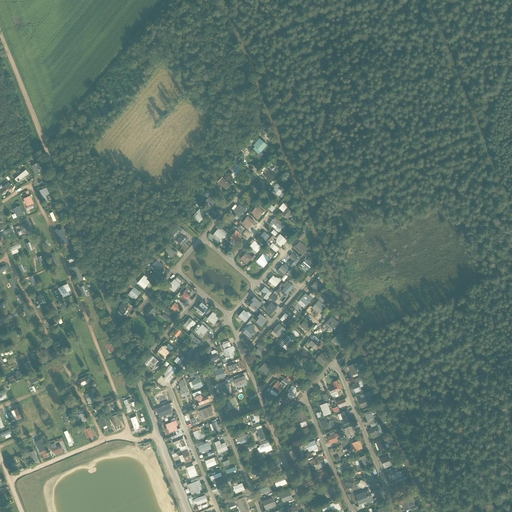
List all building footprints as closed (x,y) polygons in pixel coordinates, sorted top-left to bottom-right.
[(261,153),(267,146),(259,139),(253,146),(255,147),(253,150),(258,155),(260,152),(261,153)] [(244,147),(248,150),(252,145),(251,144),(252,143),(249,141),(248,142),(244,147)] [(238,177),(244,171),(242,170),(242,169),(241,168),(242,167),(238,164),(238,165),(237,164),(236,165),(234,163),(229,168),(231,170),(231,171),(233,173),(231,176),(234,178),(235,177),(236,178),(237,176),(236,176),(237,176),(238,177)] [(266,179),(270,183),(276,174),(273,171),(275,168),(271,164),(267,167),(265,166),(261,170),(265,174),(264,176),(267,178),(266,179)] [(18,183),(30,173),(27,169),(15,179),(18,183)] [(218,182),(226,190),(231,184),(222,178),(225,175),(222,173),(220,175),(222,177),(218,182)] [(260,194),(267,186),(260,180),(253,188),(260,194)] [(0,191),(3,195),(14,187),(10,182),(0,189),(0,191)] [(282,193),(285,190),(277,184),(273,187),(275,188),(272,191),(273,192),(272,193),(274,195),(275,194),(279,197),(281,198),(284,194),(282,193)] [(48,199),(46,194),(50,192),(47,187),(40,190),(44,200),(48,199)] [(31,195),(24,198),(28,207),(35,204),(31,195)] [(205,207),(209,210),(212,207),(216,202),(210,197),(205,203),(207,204),(205,207)] [(280,215),(287,221),(294,213),(286,207),(287,206),(283,203),(283,204),(280,208),(279,209),(283,212),(280,215)] [(241,215),(246,210),(240,204),(232,212),(236,216),(239,213),(241,215)] [(270,210),(272,213),(275,209),(278,205),(276,204),(273,207),(270,205),(267,208),(266,210),(266,211),(268,212),(270,210)] [(264,213),(266,211),(266,210),(259,205),(257,206),(251,213),(254,215),(253,216),(257,220),(262,215),(264,213)] [(193,217),(199,223),(205,216),(203,215),(204,214),(199,209),(193,217)] [(249,229),(255,223),(248,217),(242,224),(249,229)] [(282,225),(283,224),(275,217),(273,220),(273,219),(271,222),(269,224),(269,225),(271,227),(272,226),(275,229),(275,230),(277,232),(279,233),(284,227),(282,225)] [(16,227),(19,234),(32,229),(29,222),(16,227)] [(182,234),(185,231),(179,226),(171,234),(174,236),(178,231),(182,234)] [(221,240),(226,235),(219,228),(214,234),(221,240)] [(236,244),(242,237),(239,235),(240,234),(236,230),(229,238),(231,240),(230,242),(233,245),(234,243),(236,244)] [(265,242),(269,237),(264,232),(259,237),(265,242)] [(183,247),(189,241),(181,234),(176,241),(183,247)] [(275,238),(275,237),(273,235),(264,245),(264,246),(266,247),(272,240),(275,238)] [(283,245),(287,241),(280,235),(279,235),(276,238),(275,238),(272,240),(274,242),(281,247),(283,245)] [(257,253),(262,248),(254,241),(253,240),(250,243),(251,243),(249,246),(250,246),(249,247),(252,249),(250,251),(255,255),(257,253)] [(279,249),(281,247),(274,242),(269,247),(276,253),(279,249)] [(301,269),(306,274),(313,265),(311,263),(312,262),(309,253),(308,253),(306,251),(308,249),(300,242),(296,246),(295,246),(294,248),(303,256),(303,255),(306,258),(302,262),(303,263),(301,266),(302,267),(301,269)] [(172,259),(176,253),(168,247),(163,253),(166,256),(167,255),(172,259)] [(254,255),(252,258),(246,253),(248,250),(245,247),(239,254),(243,257),(240,259),(246,264),(250,260),(252,262),(256,257),(254,255)] [(154,269),(159,273),(164,266),(160,262),(161,260),(155,254),(153,257),(155,259),(153,261),(155,262),(151,267),(154,270),(154,269)] [(256,262),(263,268),(269,261),(266,259),(267,258),(263,254),(256,262)] [(284,276),(288,271),(282,265),(277,272),(279,274),(280,273),(284,276)] [(147,279),(144,276),(138,284),(144,289),(150,283),(146,280),(147,279)] [(275,288),(281,280),(279,278),(278,279),(276,278),(273,276),(268,282),(275,288)] [(174,293),(181,285),(180,284),(181,282),(182,282),(183,281),(178,277),(177,278),(175,280),(174,279),(167,288),(174,293)] [(316,294),(323,286),(317,280),(311,287),(315,290),(314,291),(316,294)] [(135,300),(141,293),(134,287),(136,285),(132,282),(130,285),(129,286),(132,289),(127,296),(132,299),(133,298),(135,300)] [(282,291),(287,296),(294,288),(287,282),(283,287),(284,288),(282,291)] [(266,300),(272,293),(265,287),(261,291),(258,293),(266,300)] [(185,302),(190,296),(186,293),(188,291),(186,290),(185,292),(184,291),(179,297),(185,302)] [(163,305),(167,300),(164,298),(166,295),(164,293),(162,295),(161,294),(156,299),(163,305)] [(308,296),(305,294),(300,300),(300,301),(298,303),(303,308),(306,305),(307,306),(309,304),(310,305),(313,302),(311,301),(315,296),(311,293),(308,296)] [(318,299),(323,303),(327,298),(323,294),(318,299)] [(269,299),(274,303),(278,299),(273,295),(269,299)] [(256,311),(262,304),(254,297),(251,300),(253,302),(250,306),(256,311)] [(312,309),(319,314),(325,306),(318,301),(312,309)] [(122,315),(129,306),(126,303),(125,304),(123,302),(118,308),(120,309),(118,312),(122,315)] [(270,315),(277,308),(276,307),(277,306),(274,304),(273,304),(271,302),(264,310),(270,315)] [(170,309),(177,314),(182,308),(175,303),(170,309)] [(202,315),(208,308),(202,303),(196,309),(202,314),(201,314),(202,315)] [(155,311),(150,306),(144,314),(145,315),(145,316),(147,318),(148,317),(150,320),(154,316),(152,315),(155,311)] [(245,323),(252,315),(248,312),(247,313),(244,311),(238,317),(245,323)] [(216,315),(213,312),(207,319),(213,325),(219,319),(216,316),(216,315)] [(256,322),(261,327),(267,320),(260,314),(258,317),(259,318),(256,322)] [(49,327),(57,324),(54,317),(46,321),(49,327)] [(194,326),(196,324),(190,318),(185,324),(184,326),(187,329),(189,327),(190,328),(193,326),(194,326)] [(330,333),(337,325),(329,318),(327,322),(325,324),(324,324),(321,329),(324,331),(326,329),(330,333)] [(308,328),(310,326),(304,321),(300,326),(305,331),(307,332),(309,329),(308,328)] [(250,339),(255,332),(253,330),(255,327),(251,324),(250,325),(243,333),(242,335),(244,337),(245,336),(249,340),(249,339),(250,339)] [(278,337),(279,337),(286,330),(279,324),(272,331),(273,332),(271,334),(274,336),(277,338),(278,337)] [(203,335),(208,330),(202,325),(200,327),(198,325),(193,331),(198,336),(201,333),(203,335)] [(173,335),(177,338),(181,332),(177,329),(173,335)] [(290,333),(297,339),(300,335),(299,334),(300,332),(296,329),(294,330),(293,329),(290,333)] [(62,330),(53,333),(55,339),(64,336),(62,330)] [(332,340),(341,348),(347,341),(338,333),(332,340)] [(199,346),(202,343),(192,334),(189,336),(192,339),(194,343),(191,349),(189,352),(191,354),(196,347),(197,347),(198,346),(199,346)] [(294,342),(287,336),(279,344),(286,351),(294,342)] [(317,347),(318,347),(311,341),(308,344),(315,350),(316,351),(318,348),(317,347)] [(227,358),(235,355),(233,351),(235,351),(233,346),(231,347),(229,343),(228,343),(227,342),(223,343),(223,345),(222,345),(227,358)] [(261,359),(266,353),(266,352),(268,350),(259,343),(256,346),(258,348),(256,350),(257,351),(256,352),(256,353),(255,354),(261,359)] [(165,358),(173,348),(168,344),(166,347),(165,346),(164,347),(162,346),(156,354),(164,361),(166,358),(165,358)] [(333,357),(336,354),(327,346),(324,348),(333,357)] [(54,357),(49,348),(43,350),(46,357),(44,358),(46,361),(54,357)] [(220,359),(218,359),(215,350),(211,352),(212,355),(207,357),(210,363),(214,361),(216,363),(217,366),(222,364),(220,359)] [(308,362),(312,358),(303,351),(300,355),(308,362)] [(322,366),(328,359),(321,353),(321,354),(318,351),(313,357),(316,359),(315,359),(322,366)] [(155,365),(158,362),(152,356),(145,364),(147,366),(151,361),(155,365)] [(188,367),(191,363),(188,361),(189,360),(187,358),(186,359),(185,358),(185,359),(182,356),(180,359),(177,357),(174,362),(177,364),(177,363),(179,365),(182,368),(184,369),(187,366),(188,367)] [(297,372),(304,365),(297,360),(291,367),(297,372)] [(23,363),(25,371),(33,368),(30,361),(23,363)] [(259,370),(266,376),(272,369),(265,363),(259,370)] [(353,378),(358,376),(357,374),(358,374),(355,366),(357,366),(356,363),(354,364),(347,367),(351,376),(353,376),(353,378)] [(166,381),(176,370),(175,370),(176,369),(174,367),(173,368),(170,365),(167,370),(170,372),(163,378),(166,381)] [(217,381),(226,378),(222,368),(217,370),(217,367),(213,369),(217,381)] [(172,375),(174,378),(180,372),(177,369),(172,375)] [(11,376),(7,378),(9,382),(22,375),(20,370),(11,375),(11,376)] [(175,380),(178,382),(184,374),(181,372),(175,380)] [(36,374),(27,378),(31,385),(39,380),(36,374)] [(290,381),(291,382),(294,378),(289,374),(286,378),(283,381),(288,385),(290,381)] [(201,387),(203,386),(198,375),(194,376),(195,379),(191,381),(191,382),(189,383),(191,388),(194,388),(195,390),(198,389),(201,388),(201,387)] [(246,383),(247,383),(244,376),(233,381),(236,387),(238,386),(239,387),(238,387),(238,389),(239,389),(240,389),(247,386),(246,383)] [(355,394),(361,391),(360,388),(363,386),(361,382),(367,380),(365,376),(353,380),(355,383),(352,385),(355,394)] [(182,398),(189,395),(183,380),(179,381),(180,383),(178,383),(181,390),(179,391),(182,398)] [(278,381),(271,390),(270,391),(270,393),(275,397),(276,396),(278,395),(286,384),(282,381),(280,383),(278,381)] [(338,395),(342,393),(341,390),(337,381),(332,382),(334,387),(329,389),(331,394),(332,397),(338,395)] [(293,396),(295,397),(300,391),(294,387),(296,384),(293,382),(291,384),(292,385),(287,391),(289,393),(287,395),(291,398),(293,396)] [(223,396),(231,393),(228,383),(219,387),(223,396)] [(160,404),(168,401),(164,393),(163,391),(158,393),(159,395),(155,397),(156,400),(158,400),(160,404)] [(361,409),(370,406),(367,398),(373,396),(371,391),(360,396),(361,399),(358,401),(361,409)] [(199,409),(211,404),(207,397),(202,399),(201,395),(195,397),(199,405),(197,406),(198,409),(199,409)] [(229,411),(237,408),(234,398),(228,399),(229,401),(226,402),(229,411)] [(127,412),(131,410),(127,399),(123,401),(127,412)] [(339,408),(347,405),(345,399),(337,402),(339,408)] [(322,417),(331,414),(327,403),(320,406),(323,414),(322,415),(321,412),(316,414),(318,419),(322,417)] [(160,418),(172,413),(169,404),(157,409),(158,413),(158,414),(159,416),(160,418)] [(205,419),(213,415),(210,407),(202,410),(205,419)] [(18,408),(11,411),(15,420),(22,418),(18,408)] [(342,425),(353,421),(352,416),(350,417),(348,410),(340,413),(340,414),(337,415),(339,421),(340,420),(342,425)] [(373,421),(374,420),(372,415),(376,414),(374,410),(371,411),(364,414),(367,423),(365,423),(366,426),(370,425),(377,422),(376,420),(373,421)] [(301,438),(310,434),(306,421),(308,420),(305,411),(296,414),(301,427),(297,429),(301,438)] [(255,423),(260,422),(259,418),(260,417),(261,417),(260,413),(258,413),(249,416),(248,414),(239,418),(241,422),(242,423),(245,421),(246,422),(247,422),(248,422),(248,421),(249,421),(248,418),(248,417),(248,416),(251,424),(250,425),(251,426),(252,426),(253,427),(256,426),(255,423)] [(102,427),(106,425),(102,416),(97,419),(102,427)] [(113,426),(119,424),(116,416),(110,418),(113,426)] [(323,430),(331,426),(330,422),(327,423),(326,419),(325,420),(324,418),(320,419),(321,421),(320,421),(323,430)] [(215,434),(221,431),(217,422),(216,420),(212,421),(212,422),(209,423),(210,425),(212,431),(213,430),(214,432),(212,432),(213,434),(215,433),(215,434)] [(372,439),(381,435),(380,434),(383,433),(380,426),(387,422),(386,420),(382,421),(382,420),(377,422),(370,425),(371,428),(369,429),(372,439)] [(181,428),(178,430),(176,426),(178,426),(176,421),(165,426),(168,434),(171,433),(175,431),(176,435),(182,433),(181,428)] [(346,437),(356,432),(352,425),(343,430),(346,437)] [(265,439),(267,438),(263,428),(262,426),(261,426),(249,430),(252,436),(257,431),(259,436),(257,437),(259,442),(265,440),(265,439)] [(82,429),(85,438),(92,435),(89,427),(82,429)] [(5,436),(7,438),(13,435),(10,429),(1,433),(3,437),(5,436)] [(193,433),(196,441),(202,439),(202,438),(204,437),(203,435),(201,435),(199,430),(193,433)] [(181,451),(188,448),(186,443),(184,437),(182,433),(176,435),(167,439),(167,440),(171,439),(172,440),(174,445),(176,445),(177,448),(179,448),(180,451),(181,451)] [(248,442),(247,439),(250,438),(248,434),(245,435),(245,433),(235,437),(238,443),(237,443),(237,444),(240,443),(240,444),(248,442)] [(330,445),(338,442),(337,441),(341,440),(340,436),(336,438),(335,434),(333,435),(332,433),(330,434),(330,436),(327,437),(330,445)] [(38,452),(44,450),(41,438),(34,440),(38,452)] [(208,450),(211,449),(210,445),(212,444),(210,439),(205,441),(206,443),(203,443),(202,442),(195,445),(197,448),(199,447),(201,453),(205,452),(205,453),(209,452),(208,450)] [(317,449),(318,449),(317,447),(320,446),(319,441),(315,443),(315,441),(314,441),(313,439),(305,442),(306,444),(304,445),(306,450),(307,450),(308,452),(309,452),(313,451),(315,452),(318,451),(317,449)] [(266,453),(273,451),(269,442),(268,442),(267,440),(260,443),(261,445),(259,446),(260,447),(257,449),(259,454),(265,451),(266,453)] [(354,452),(363,449),(359,440),(351,444),(354,452)] [(379,451),(386,448),(386,449),(389,447),(387,442),(385,442),(384,440),(376,443),(374,444),(377,452),(379,451)] [(221,453),(228,450),(225,443),(221,445),(219,441),(214,443),(218,454),(219,454),(221,453)] [(59,445),(55,446),(54,443),(49,444),(52,455),(61,452),(59,445)] [(297,460),(303,457),(299,447),(293,450),(297,460)] [(186,464),(192,461),(188,451),(190,451),(189,448),(188,448),(181,451),(183,455),(179,457),(181,463),(184,462),(185,462),(186,464)] [(33,450),(26,453),(29,462),(37,460),(33,450)] [(358,471),(368,467),(368,465),(370,464),(368,459),(367,457),(366,457),(365,455),(357,459),(357,460),(354,461),(358,471)] [(208,468),(216,465),(215,462),(218,461),(216,457),(214,458),(205,461),(208,468)] [(321,463),(323,463),(321,457),(318,458),(318,457),(315,458),(315,459),(310,460),(311,461),(309,462),(310,467),(313,466),(314,466),(316,470),(323,468),(321,463)] [(385,468),(391,465),(388,457),(382,460),(385,468)] [(15,458),(6,461),(10,471),(15,469),(13,464),(17,462),(15,458)] [(270,473),(281,469),(277,460),(267,464),(270,473)] [(302,472),(308,470),(306,465),(307,465),(306,461),(304,462),(304,461),(298,464),(302,472)] [(254,479),(263,475),(261,469),(264,468),(263,465),(259,467),(260,467),(251,471),(254,479)] [(190,479),(197,476),(193,466),(186,468),(190,479)] [(392,481),(402,476),(399,471),(397,472),(396,469),(393,470),(389,472),(392,481)] [(320,482),(329,478),(326,471),(322,472),(321,470),(312,474),(313,476),(317,475),(320,482)] [(344,488),(352,489),(354,476),(361,473),(361,472),(349,476),(348,477),(347,477),(341,480),(344,488)] [(221,484),(226,482),(223,476),(222,476),(221,473),(210,477),(211,480),(214,479),(216,484),(220,482),(221,484)] [(282,488),(287,486),(284,476),(273,479),(273,480),(270,481),(271,484),(274,483),(277,488),(281,486),(282,488)] [(303,488),(314,484),(312,477),(301,481),(303,488)] [(201,485),(199,480),(198,478),(191,481),(192,483),(187,485),(191,495),(192,495),(192,496),(200,493),(200,491),(202,490),(200,485),(201,485)] [(358,485),(362,489),(365,486),(367,484),(361,480),(358,485)] [(259,495),(270,491),(266,482),(256,487),(259,495)] [(235,494),(245,490),(242,483),(238,485),(237,483),(232,484),(235,494)] [(221,498),(227,495),(223,485),(216,488),(218,491),(221,498)] [(329,499),(337,495),(333,485),(328,487),(328,488),(325,490),(329,499)] [(398,496),(406,493),(402,485),(395,488),(398,496)] [(378,500),(386,497),(383,488),(375,491),(378,500)] [(369,492),(368,490),(355,495),(357,501),(356,501),(358,506),(366,503),(366,504),(374,501),(370,492),(369,492)] [(283,503),(293,499),(290,491),(279,495),(283,503)] [(207,502),(205,495),(195,499),(197,506),(207,502)] [(241,511),(246,511),(250,511),(244,497),(242,495),(233,498),(234,501),(237,500),(241,511)] [(265,510),(276,506),(272,498),(262,502),(265,510)] [(400,502),(404,511),(411,507),(408,499),(400,502)] [(335,511),(342,509),(339,501),(330,505),(330,504),(321,507),(323,511),(328,510),(328,511),(335,511)]
